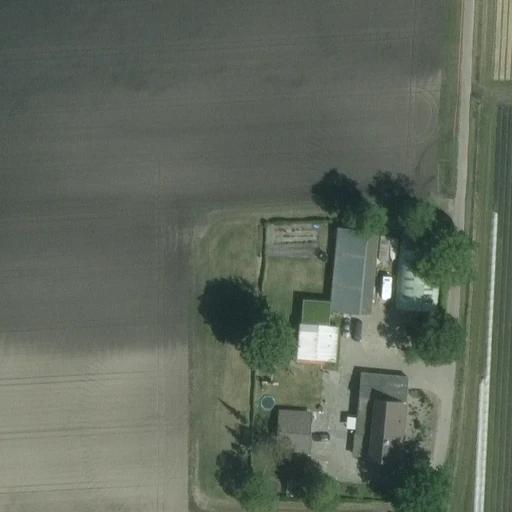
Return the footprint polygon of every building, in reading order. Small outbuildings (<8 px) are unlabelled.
[(413,236),(430,235),(430,225),(413,226),(413,236)] [(337,228),(329,309),(371,313),(379,232),(337,228)] [(439,311),(442,251),(397,249),(394,309),(439,311)] [(299,321),(298,332),(309,332),(307,358),(335,360),(338,324),(327,323),(330,299),(303,297),(301,321),(299,321)] [(408,378),(388,376),(360,373),(354,435),(371,436),(368,460),(400,463),(406,402),(405,402),(408,378)] [(275,453),(309,455),(311,412),(277,410),(275,453)]
